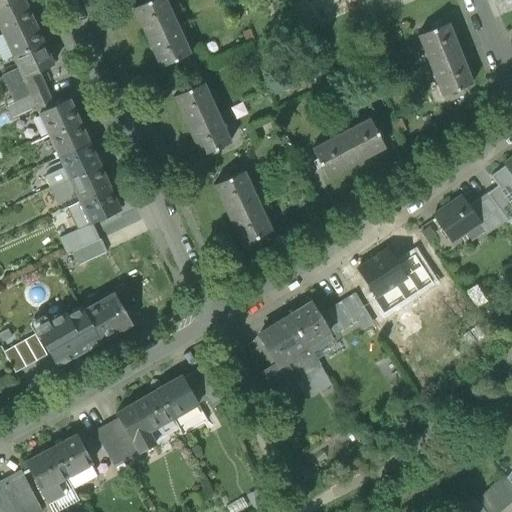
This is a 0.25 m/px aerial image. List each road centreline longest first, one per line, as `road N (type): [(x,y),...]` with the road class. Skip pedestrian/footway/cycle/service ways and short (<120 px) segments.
road 1 (residential): [(212,317),(511,125)]
road 2 (residential): [(212,317),(62,0)]
road 3 (residential): [(0,431),(212,317)]
road 4 (residential): [(285,496),(212,317)]
